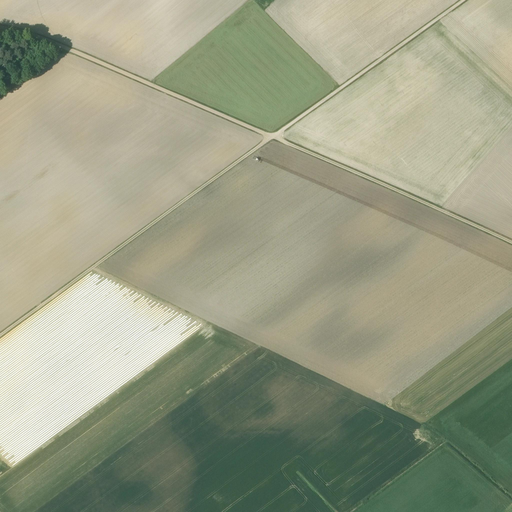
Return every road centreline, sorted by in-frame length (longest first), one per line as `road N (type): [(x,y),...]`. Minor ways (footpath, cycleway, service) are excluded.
road 1 (track): [(0,335),(271,138)]
road 2 (track): [(0,27),(271,138)]
road 3 (track): [(511,245),(271,138)]
road 4 (unclassified): [(271,138),(465,0)]
